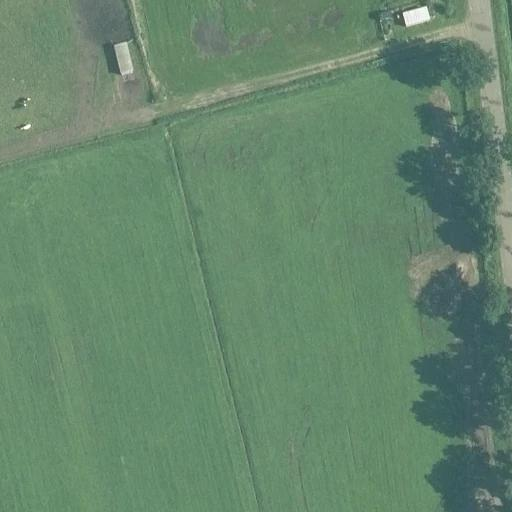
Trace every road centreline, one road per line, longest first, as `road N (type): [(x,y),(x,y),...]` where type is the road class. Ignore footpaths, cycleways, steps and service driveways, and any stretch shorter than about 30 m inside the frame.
road 1 (track): [(481,29),(0,156)]
road 2 (unclassified): [(511,273),(478,0)]
